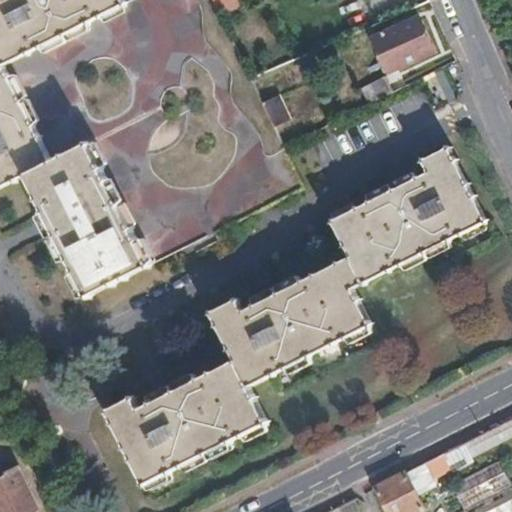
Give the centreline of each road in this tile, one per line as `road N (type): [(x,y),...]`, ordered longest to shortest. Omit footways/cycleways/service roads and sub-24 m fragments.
road 1 (primary): [(511,385),(265,511)]
road 2 (residential): [(511,157),(453,0)]
